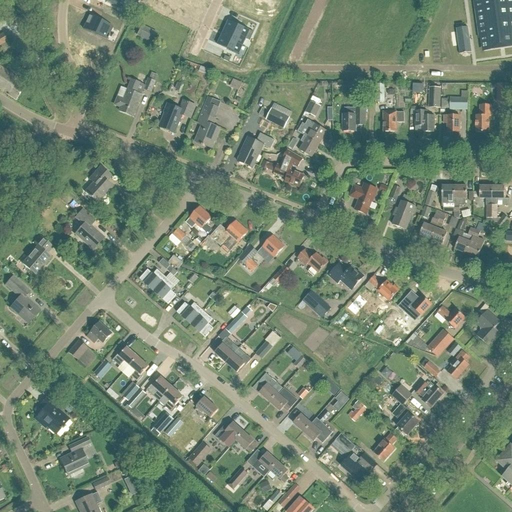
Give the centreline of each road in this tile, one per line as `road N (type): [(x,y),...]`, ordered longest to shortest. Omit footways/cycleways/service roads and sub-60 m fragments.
road 1 (residential): [(363,511),(206,373),(101,298)]
road 2 (residential): [(511,68),(290,68),(322,0)]
road 3 (residential): [(41,500),(8,430),(7,409),(101,298)]
road 4 (residential): [(315,225),(349,162),(511,161)]
road 5 (residential): [(511,335),(489,378),(373,511)]
road 6 (tertiary): [(511,296),(315,225)]
road 7 (secondary): [(401,511),(511,383)]
road 8 (residential): [(101,298),(198,178)]
road 9 (unclassified): [(75,122),(4,0)]
road 10 (tertiary): [(198,178),(71,133)]
road 11 (residential): [(75,122),(84,96),(62,43),(64,0)]
road 12 (tertiary): [(315,225),(198,178)]
